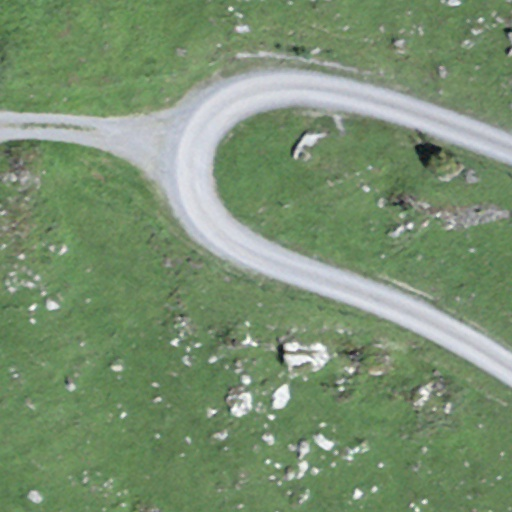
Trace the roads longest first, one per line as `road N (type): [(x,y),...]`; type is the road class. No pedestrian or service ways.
road 1 (track): [(511,371),(341,283),(234,246),(205,225),(185,172),(204,117),(233,95),(269,86),(400,109),(511,152)]
road 2 (track): [(0,134),(189,146)]
